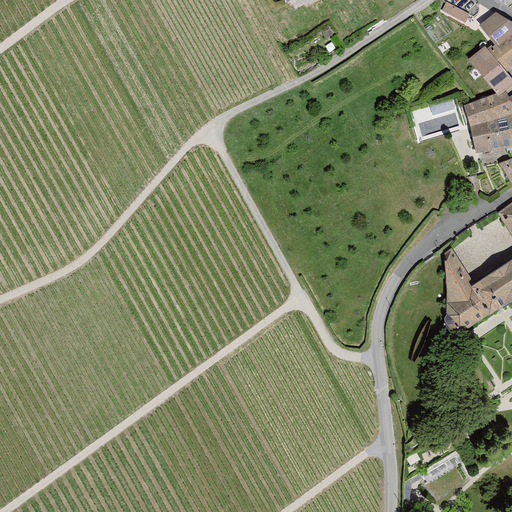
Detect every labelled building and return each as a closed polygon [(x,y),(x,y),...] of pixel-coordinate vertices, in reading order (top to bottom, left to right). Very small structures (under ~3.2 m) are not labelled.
[(469,5),(458,0),(443,0),(442,4),(465,14),(469,5)] [(489,51),(485,47),(469,60),(498,94),(511,84),(511,80),(505,73),(511,67),(511,21),(497,12),(480,26),(496,46),(489,51)] [(498,94),(464,107),(481,143),(511,138),(511,97),(506,91),(498,94)] [(509,182),(511,180),(511,156),(500,162),(509,182)] [(449,248),(451,304),(463,321),(511,288),(511,199),(502,206),(511,222),(511,250),(478,274),(456,242),(449,248)]
